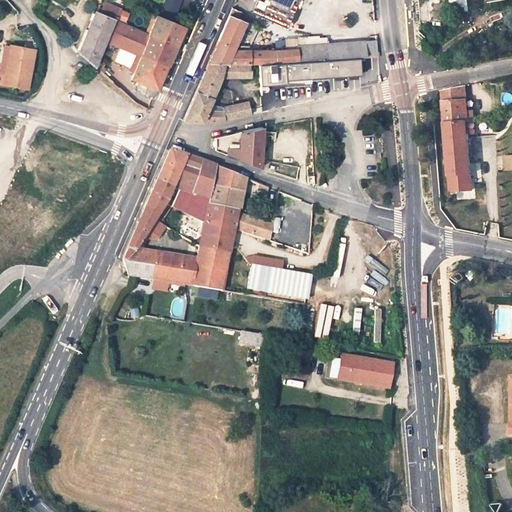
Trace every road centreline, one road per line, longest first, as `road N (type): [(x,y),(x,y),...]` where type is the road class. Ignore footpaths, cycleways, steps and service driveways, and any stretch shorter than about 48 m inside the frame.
road 1 (residential): [(349,207),(196,148),(200,131),(263,117)]
road 2 (primary): [(433,511),(414,298)]
road 3 (primary): [(98,271),(26,434)]
road 4 (primary): [(413,226),(403,86)]
road 5 (unclassified): [(15,0),(52,52),(25,112)]
road 6 (primary): [(217,0),(164,116)]
